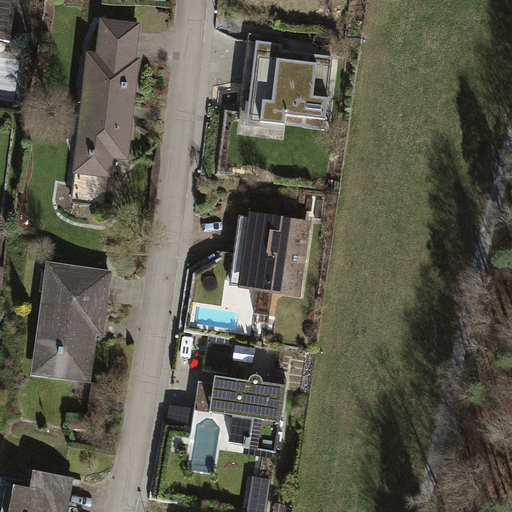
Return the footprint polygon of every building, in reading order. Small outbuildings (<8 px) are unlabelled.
[(0,0),(0,41),(10,42),(15,0),(0,0)] [(137,27),(103,23),(100,58),(94,57),(91,88),(86,88),(82,124),(87,124),(84,151),(79,150),(73,203),(105,207),(111,155),(126,157),(136,62),(133,62),(137,27)] [(252,85),(257,42),(247,41),(241,102),(257,104),(259,86),(252,85)] [(257,42),(252,85),(259,86),(257,104),(241,102),(239,119),(255,121),(255,122),(285,125),(286,116),(326,120),(333,61),(295,57),(295,59),(285,58),(286,45),(257,42)] [(91,88),(94,57),(90,57),(86,88),(91,88)] [(286,116),(285,125),(325,130),(326,120),(286,116)] [(284,223),(239,216),(230,280),(272,286),(273,281),(298,285),(306,229),(296,227),(295,228),(294,229),(288,228),(287,226),(286,224),(284,223)] [(110,276),(51,267),(39,353),(51,355),(48,373),(87,378),(94,331),(98,301),(106,302),(110,276)] [(272,286),(230,280),(229,286),(271,292),(272,286)] [(273,281),(272,286),(298,290),(298,285),(273,281)] [(102,332),(106,302),(98,301),(94,331),(102,332)] [(237,345),(207,341),(203,371),(233,375),(237,345)] [(51,355),(39,353),(36,372),(48,373),(51,355)] [(249,380),(249,382),(215,377),(214,384),(199,382),(195,410),(235,416),(231,443),(244,444),(243,448),(275,452),(286,380),(256,375),(252,376),(251,378),(249,380)] [(111,389),(91,386),(85,430),(94,431),(93,437),(104,438),(111,389)] [(62,477),(30,471),(27,489),(12,486),(7,511),(63,511),(65,506),(57,504),(62,477)] [(252,477),(249,502),(267,505),(271,480),(252,477)] [(249,502),(247,511),(265,511),(267,505),(249,502)]
